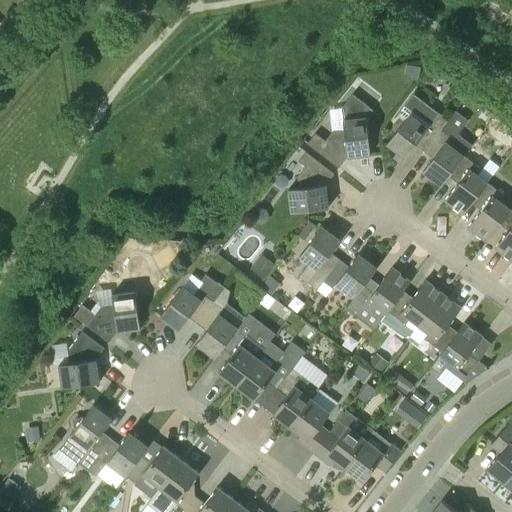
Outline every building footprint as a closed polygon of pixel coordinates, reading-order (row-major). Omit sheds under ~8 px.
[(420,67),(406,64),(404,74),(407,78),(417,80),(420,67)] [(370,154),(365,118),(371,117),(371,111),(373,109),(353,92),(340,107),(342,120),(343,130),(332,132),(325,140),(316,132),(307,144),(338,168),(347,157),(370,154)] [(423,152),(445,124),(448,121),(413,94),(402,109),(409,114),(386,144),(405,158),(414,145),(423,152)] [(495,116),(494,117),(488,124),(494,128),(500,121),(500,120),(495,116)] [(441,186),(448,176),(463,156),(472,144),(459,134),(445,124),(423,152),(432,159),(422,171),(441,186)] [(291,213),(328,208),(325,185),(334,174),(305,152),(298,162),(304,167),(296,177),(298,188),(288,190),(291,213)] [(462,215),(471,203),(486,183),(477,176),(482,170),(463,156),(448,176),(457,183),(444,200),(462,215)] [(485,241),(499,224),(510,209),(501,202),(505,197),(486,183),(471,203),(480,210),(467,227),(485,241)] [(511,261),(511,206),(510,209),(499,224),(507,231),(494,248),(511,261)] [(309,221),(298,235),(304,240),(315,226),(309,221)] [(317,289),(323,282),(339,260),(330,254),(340,241),(322,227),(299,256),(309,263),(299,276),(317,289)] [(175,263),(165,246),(151,254),(161,271),(175,263)] [(275,263),(261,253),(250,268),(263,278),(275,263)] [(354,298),(369,278),(376,268),(358,254),(348,267),(339,260),(323,282),(332,288),(336,284),(354,298)] [(386,312),(388,311),(403,291),(410,281),(391,267),(378,285),(369,278),(354,298),(346,308),(356,315),(368,298),(386,312)] [(212,303),(225,286),(218,281),(217,282),(206,273),(201,280),(203,282),(193,295),(181,287),(159,316),(178,330),(188,318),(196,324),(212,303)] [(269,275),(261,286),(272,294),(280,283),(269,275)] [(419,325),(443,294),(425,280),(412,298),(403,291),(388,311),(405,324),(410,318),(419,325)] [(214,358),(221,349),(236,329),(245,317),(228,304),(230,290),(225,286),(212,303),(196,324),(205,331),(195,344),(214,358)] [(139,328),(134,291),(111,294),(112,305),(100,307),(95,313),(83,304),(75,315),(87,324),(86,326),(108,342),(116,331),(139,328)] [(441,352),(456,332),(447,325),(461,308),(443,294),(419,325),(428,333),(424,338),(441,352)] [(456,332),(441,352),(430,366),(440,374),(445,367),(466,384),(487,368),(469,354),(482,337),(463,323),(456,332)] [(256,359),(263,350),(236,329),(221,349),(230,356),(218,373),(236,386),(256,359)] [(61,388),(98,383),(95,360),(103,348),(81,332),(66,351),(68,363),(58,365),(61,388)] [(276,390),(290,369),(304,352),(290,342),(284,351),(270,341),(263,350),(256,359),(236,386),(254,400),(266,383),(276,390)] [(390,363),(376,353),(368,364),(382,374),(390,363)] [(369,373),(358,365),(351,374),(362,382),(369,373)] [(290,427),(311,399),(318,390),(290,369),(276,390),(285,397),(272,414),(290,427)] [(414,385),(405,378),(397,388),(406,396),(414,385)] [(427,398),(415,390),(410,398),(421,405),(427,398)] [(313,453),(329,433),(319,426),(329,413),(311,399),(290,427),(300,435),(296,440),(313,453)] [(436,406),(429,400),(424,407),(431,412),(436,406)] [(87,469),(110,439),(101,432),(111,419),(92,405),(59,449),(87,469)] [(428,415),(417,407),(409,417),(420,425),(428,415)] [(366,440),(368,437),(340,417),(329,433),(313,453),(330,466),(334,461),(344,468),(366,440)] [(24,423),(26,440),(40,438),(39,422),(24,423)] [(504,484),(511,475),(511,444),(510,443),(511,440),(511,425),(509,423),(490,445),(499,453),(486,469),(504,484)] [(125,476),(140,456),(147,447),(128,433),(119,446),(110,439),(87,469),(96,476),(106,462),(125,476)] [(384,472),(401,450),(391,443),(383,454),(366,440),(344,468),(362,482),(375,465),(384,472)] [(159,487),(180,460),(162,446),(150,463),(140,456),(125,476),(135,484),(134,485),(151,498),(152,497),(159,487)] [(182,511),(195,497),(185,490),(198,473),(180,460),(159,487),(152,497),(169,510),(167,511),(182,511)] [(8,478),(0,490),(12,498),(20,486),(8,478)] [(225,511),(234,501),(217,487),(204,504),(195,497),(182,511),(225,511)] [(261,511),(249,503),(245,508),(234,501),(225,511),(261,511)] [(433,511),(475,511),(466,504),(459,511),(455,511),(441,501),(433,511)]
